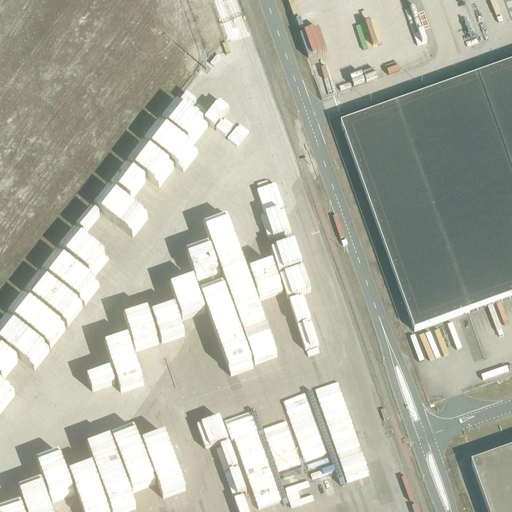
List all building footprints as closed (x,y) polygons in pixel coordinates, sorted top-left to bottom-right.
[(511,298),(511,64),(340,125),(371,211),(414,333),(511,298)] [(166,241),(169,247),(179,242),(176,236),(166,241)] [(182,337),(167,359),(184,371),(199,349),(182,337)] [(234,433),(250,491),(276,483),(276,469),(276,468),(286,465),(288,465),(289,432),(281,403),(258,410),(258,414),(263,430),(263,437),(259,438),(260,436),(257,427),(255,420),(257,419),(256,414),(250,414),(228,421),(233,439),(234,433)] [(314,411),(290,420),(308,470),(319,466),(316,458),(331,453),(319,417),(316,418),(314,411)] [(340,484),(368,475),(350,420),(326,427),(335,454),(331,455),(340,484)] [(219,455),(230,453),(228,443),(227,443),(225,433),(212,435),(214,444),(218,443),(220,451),(218,452),(219,455)] [(511,511),(511,449),(471,464),(487,511),(511,511)] [(123,506),(134,502),(131,493),(120,497),(123,506)]
